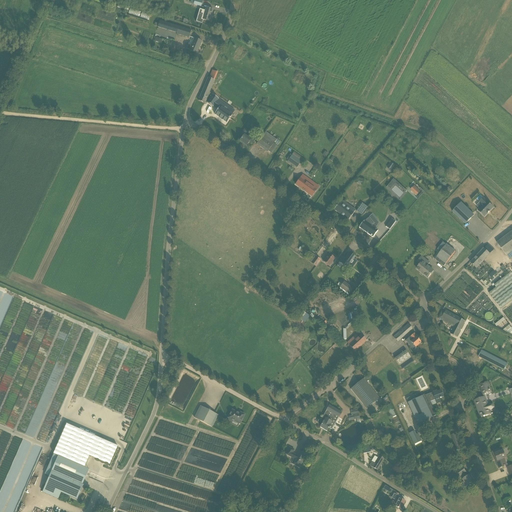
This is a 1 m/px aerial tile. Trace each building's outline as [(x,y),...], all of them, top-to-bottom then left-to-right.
[(202,19),(210,22),(213,10),(205,8),(203,16),(200,15),(199,18),(202,19)] [(128,14),(149,19),(150,14),(130,9),(128,14)] [(176,34),(189,38),(192,30),(178,26),(176,34)] [(197,53),(202,42),(194,39),(192,45),(189,44),(186,49),(189,50),(197,53)] [(208,78),(198,101),(205,104),(205,103),(208,97),(215,80),(209,78),(208,78)] [(226,123),(232,116),(231,116),(226,112),(228,109),(217,101),(218,100),(219,99),(213,95),(212,95),(207,103),(213,107),(218,110),(214,115),(226,123)] [(249,142),(252,144),(254,142),(255,140),(252,137),(251,139),(244,135),(240,142),(246,147),(249,142)] [(274,144),(263,136),(257,144),(268,152),(274,144)] [(287,162),(297,168),(302,161),(300,160),(295,157),(292,154),(287,162)] [(312,186),(314,183),(303,175),(296,185),(312,197),(317,190),(312,186)] [(484,205),(478,211),(484,217),(493,208),(487,202),(483,198),(480,202),(484,205)] [(348,220),(348,221),(354,214),(353,213),(349,210),(351,207),(341,200),(339,203),(334,210),(348,220)] [(362,203),(356,212),(361,216),(367,207),(362,203)] [(461,203),(452,212),(465,224),(474,215),(461,203)] [(373,238),(376,234),(378,231),(371,226),(374,224),(369,217),(365,221),(364,221),(362,223),(358,226),(359,227),(359,228),(360,229),(363,232),(364,232),(373,238)] [(395,222),(391,219),(386,227),(390,230),(395,222)] [(507,256),(511,251),(511,231),(497,243),(507,256)] [(455,252),(452,248),(446,245),(435,260),(444,267),(455,252)] [(484,248),(471,263),(477,269),(491,255),(490,254),(484,248)] [(345,259),(342,257),(338,262),(345,267),(348,263),(350,264),(355,257),(349,253),(345,259)] [(313,254),(308,261),(316,267),(321,260),(313,254)] [(329,266),(335,259),(329,254),(327,256),(326,255),(324,258),(325,259),(323,262),(329,266)] [(420,264),(417,269),(421,272),(423,274),(427,277),(428,278),(431,274),(430,274),(433,270),(428,266),(430,263),(422,256),(417,261),(420,264)] [(511,273),(494,286),(496,288),(489,294),(501,309),(511,300),(511,273)] [(339,288),(349,295),(353,289),(344,282),(339,288)] [(438,318),(446,323),(451,314),(448,312),(448,313),(443,310),(438,318)] [(493,318),(493,317),(493,316),(493,315),(492,313),(490,313),(489,312),(488,312),(487,313),(486,314),(485,315),(484,317),(485,318),(486,320),(487,321),(488,321),(489,321),(491,321),(492,320),(493,318)] [(308,314),(303,319),(307,323),(312,318),(308,314)] [(465,321),(451,314),(446,323),(454,327),(451,334),(457,337),(465,321)] [(498,326),(499,327),(506,321),(503,318),(495,325),(497,327),(498,326)] [(330,321),(323,329),(327,333),(334,325),(330,321)] [(412,329),(408,324),(393,337),(398,342),(412,329)] [(416,348),(415,347),(421,342),(416,337),(417,337),(414,333),(405,341),(411,347),(414,351),(416,348)] [(347,343),(355,351),(366,340),(361,335),(357,339),(355,336),(347,343)] [(504,370),(508,364),(481,350),(478,356),(504,370)] [(395,359),(400,366),(411,358),(406,351),(395,359)] [(364,404),(376,395),(363,379),(352,388),(364,404)] [(481,418),(491,414),(490,410),(492,410),(494,408),(493,404),(490,404),(488,404),(485,396),(485,395),(492,392),(488,382),(479,385),(484,398),(476,401),(479,411),(481,418)] [(433,393),(428,395),(431,402),(435,400),(436,404),(441,402),(440,399),(441,398),(443,397),(441,391),(437,392),(437,391),(433,393)] [(416,399),(413,400),(408,403),(418,424),(437,415),(431,402),(428,395),(425,396),(424,395),(416,399)] [(218,415),(200,406),(194,418),(212,427),(218,415)] [(329,406),(323,417),(335,424),(341,413),(329,406)] [(228,419),(240,425),(245,415),(240,413),(239,415),(236,413),(236,412),(232,410),(228,419)] [(323,417),(321,420),(320,420),(319,420),(318,421),(318,422),(318,423),(318,424),(319,425),(320,425),(321,425),(320,427),(327,431),(332,422),(323,417)] [(57,446),(54,454),(84,467),(89,456),(109,465),(118,446),(71,426),(62,448),(57,446)] [(414,431),(409,433),(414,445),(422,441),(418,434),(416,434),(414,431)] [(457,451),(462,449),(456,433),(451,435),(457,451)] [(294,450),(289,448),(285,455),(294,460),(292,464),(299,468),(307,454),(301,451),(298,456),(293,453),(294,450)] [(501,451),(500,449),(493,452),(494,451),(498,461),(496,462),(499,469),(507,465),(505,459),(507,459),(504,450),(501,451)] [(77,500),(84,485),(77,483),(84,467),(54,454),(45,474),(49,476),(45,486),(61,493),(77,500)] [(370,466),(377,470),(384,459),(379,456),(374,463),(372,462),(370,466)] [(462,467),(456,472),(464,482),(462,484),(465,488),(473,481),(471,478),(472,478),(470,475),(467,476),(465,473),(466,472),(462,467)] [(393,500),(391,504),(401,509),(405,501),(399,498),(400,497),(394,494),(394,495),(392,499),(393,500)]
